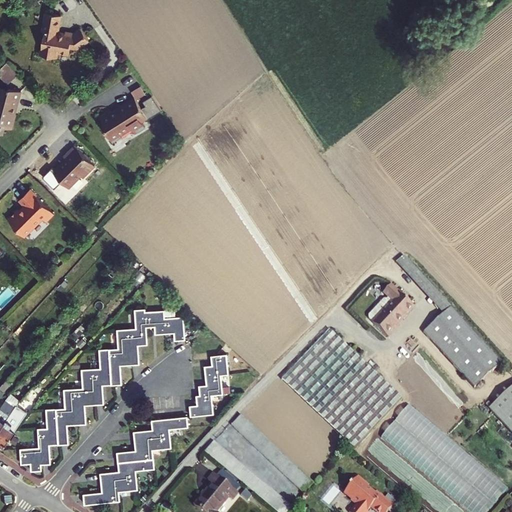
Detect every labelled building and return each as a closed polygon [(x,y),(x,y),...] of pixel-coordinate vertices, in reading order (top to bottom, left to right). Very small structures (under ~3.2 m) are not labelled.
[(61,15),(46,12),(43,31),(44,31),(40,54),(56,56),(57,51),(68,53),(69,46),(76,47),(88,39),(80,28),(73,33),(65,31),(65,33),(58,32),(58,30),(61,15)] [(133,96),(135,100),(145,94),(140,85),(130,91),(133,96)] [(8,88),(0,86),(0,123),(12,127),(16,113),(14,112),(12,111),(14,104),(16,104),(20,89),(8,86),(8,88)] [(111,113),(109,110),(108,109),(98,116),(105,128),(103,129),(111,142),(121,137),(119,134),(131,127),(134,133),(145,127),(141,121),(161,109),(151,95),(142,101),(145,105),(140,108),(135,100),(133,96),(119,105),(120,107),(111,113)] [(66,158),(53,171),(68,187),(80,175),(82,177),(94,164),(74,144),(63,155),(66,158)] [(45,221),(53,213),(29,189),(19,199),(25,206),(19,211),(17,209),(7,219),(24,235),(42,218),(45,221)] [(443,314),(451,307),(403,256),(396,263),(443,314)] [(368,318),(372,322),(371,322),(387,337),(395,329),(393,328),(397,324),(414,307),(390,285),(383,291),(388,296),(387,298),(383,298),(368,314),(368,318)] [(19,304),(14,310),(19,315),(24,310),(19,304)] [(443,314),(423,333),(475,387),(502,362),(494,353),(451,307),(443,314)] [(42,469),(42,463),(51,462),(49,440),(51,440),(52,443),(59,443),(69,442),(67,420),(69,420),(70,424),(77,423),(86,422),(84,400),(87,400),(88,404),(94,403),(104,402),(103,380),(105,380),(106,384),(112,383),(122,382),(120,361),(123,360),(123,364),(130,364),(140,363),(138,340),(141,340),(141,344),(148,343),(147,326),(153,325),(152,322),(155,322),(156,333),(167,332),(172,332),(171,328),(174,328),(175,340),(186,339),(184,316),(165,317),(164,309),(146,311),(145,308),(135,309),(136,327),(127,328),(117,329),(119,347),(110,348),(99,349),(101,367),(92,368),(81,368),(83,387),(74,387),(64,388),(66,407),(56,408),(46,409),(48,427),(38,428),(40,446),(21,448),(22,462),(28,462),(28,459),(31,459),(32,470),(42,469)] [(10,313),(2,321),(7,325),(14,317),(10,313)] [(402,398),(329,329),(282,379),(354,448),(402,398)] [(199,385),(200,395),(197,395),(197,401),(201,401),(201,404),(190,405),(191,415),(214,413),(212,394),(223,393),(221,374),(229,373),(227,354),(212,355),(212,362),(216,362),(216,364),(205,366),(206,376),(207,382),(210,381),(210,384),(199,385)] [(16,373),(13,370),(3,381),(6,384),(16,373)] [(22,384),(30,391),(33,387),(29,384),(31,381),(27,378),(22,384)] [(511,387),(490,408),(511,430),(511,387)] [(5,410),(0,406),(0,429),(16,406),(22,399),(16,395),(6,408),(5,410)] [(24,397),(22,399),(16,406),(0,429),(0,445),(2,447),(2,445),(4,447),(25,415),(21,412),(29,401),(24,397)] [(488,511),(508,490),(408,405),(380,438),(468,511),(488,511)] [(138,488),(137,478),(136,470),(155,468),(154,458),(153,449),(172,446),(171,437),(170,428),(189,426),(187,415),(152,419),(153,426),(157,426),(157,428),(134,431),(135,441),(136,447),(139,447),(140,449),(117,451),(119,462),(119,467),(123,467),(123,470),(101,472),(102,482),(102,488),(106,488),(106,490),(84,493),(85,504),(121,500),(119,490),(138,488)] [(231,425),(303,494),(313,484),(241,415),(231,425)] [(249,490),(251,492),(256,496),(261,501),(267,506),(272,510),(274,511),(287,511),(291,508),(286,504),(280,499),(276,495),(270,491),(265,486),(260,482),(255,477),(250,473),(245,469),(240,464),(234,460),(229,455),(224,451),(219,446),(214,442),(205,452),(210,457),(215,461),(220,466),(225,470),(231,475),(236,479),(241,483),(246,488),(249,490)] [(221,470),(216,476),(234,491),(229,497),(233,501),(239,494),(235,492),(240,486),(221,470)] [(212,484),(194,506),(201,511),(216,511),(229,497),(234,491),(216,476),(214,474),(208,481),(212,484)] [(358,477),(344,494),(352,499),(350,501),(356,505),(351,511),(365,511),(368,509),(371,509),(374,511),(388,511),(393,507),(392,505),(386,501),(376,493),(375,494),(367,488),(369,486),(358,477)] [(395,502),(389,497),(386,501),(392,505),(395,502)]
